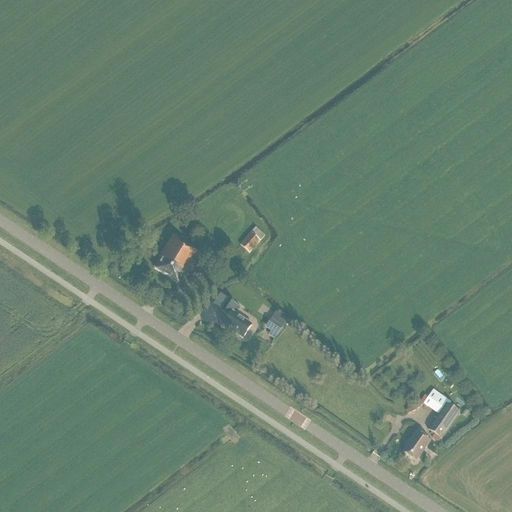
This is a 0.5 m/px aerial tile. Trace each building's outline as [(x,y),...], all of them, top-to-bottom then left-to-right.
[(238,246),(248,254),(264,236),(255,228),(238,246)] [(186,275),(187,276),(200,255),(192,249),(193,248),(173,235),(159,258),(160,259),(154,269),(179,286),(186,275)] [(228,314),(230,315),(223,326),(243,339),(252,325),(236,315),(240,308),(234,305),(235,304),(228,299),(220,311),(227,315),(228,314)] [(276,312),(266,326),(278,334),(285,322),(279,318),(280,315),(276,312)] [(447,407),(450,402),(434,390),(424,404),(428,407),(431,403),(441,410),(444,405),(447,407)] [(441,410),(426,431),(439,440),(457,414),(447,407),(444,405),(441,410)] [(403,453),(415,461),(428,442),(416,434),(403,453)]
